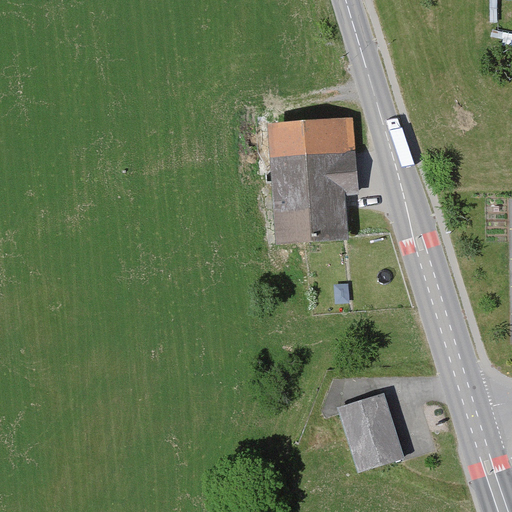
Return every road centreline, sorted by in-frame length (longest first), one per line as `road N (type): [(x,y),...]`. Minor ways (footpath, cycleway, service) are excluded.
road 1 (secondary): [(344,0),(466,394)]
road 2 (secondary): [(466,394),(503,511)]
